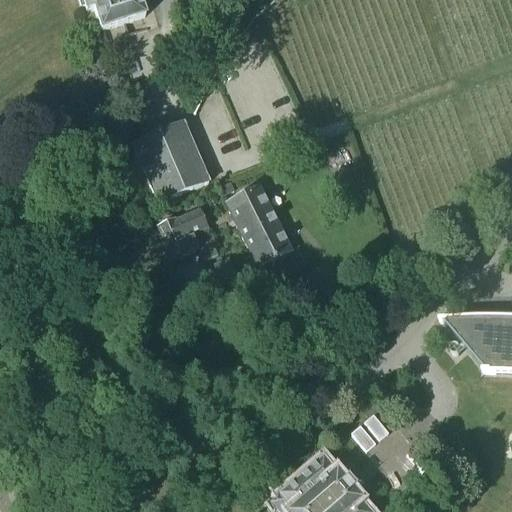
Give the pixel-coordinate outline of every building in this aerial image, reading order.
[(80,0),(85,15),(94,13),(101,34),(145,20),(138,0),(80,0)] [(159,208),(209,186),(184,127),(134,148),(159,208)] [(217,191),(221,199),(234,194),(230,185),(217,191)] [(257,272),(289,256),(257,193),(225,209),(257,272)] [(139,222),(153,216),(150,208),(135,214),(139,222)] [(207,231),(206,232),(198,214),(157,232),(162,244),(160,245),(164,254),(166,253),(171,266),(188,258),(188,257),(197,253),(202,265),(216,259),(211,247),(214,246),(207,231)] [(67,236),(82,231),(77,217),(62,223),(67,236)] [(221,286),(236,280),(228,261),(213,267),(221,286)] [(387,271),(372,263),(363,280),(378,288),(387,271)] [(328,269),(306,280),(317,303),(339,291),(328,269)] [(511,322),(480,321),(439,324),(439,326),(443,326),(484,374),(482,374),(482,377),(511,377),(511,322)] [(340,485),(322,463),(321,462),(278,499),(289,511),(363,511),(351,497),(361,488),(351,476),(340,485)]
